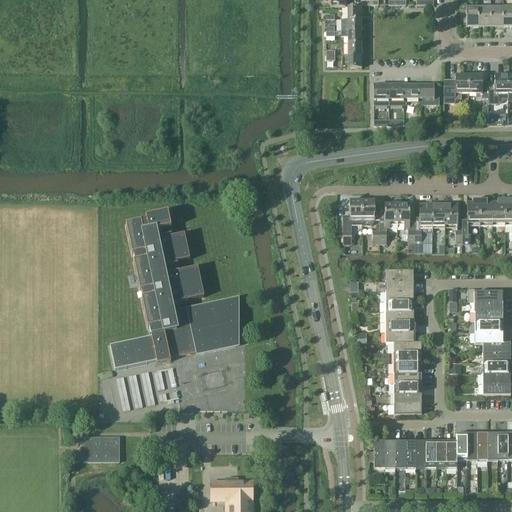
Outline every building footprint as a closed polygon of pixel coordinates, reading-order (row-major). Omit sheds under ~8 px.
[(479,28),(479,8),(466,9),(466,5),(460,5),(460,21),(466,21),(466,28),(479,28)] [(491,28),(491,8),(479,8),(479,28),(491,28)] [(491,8),(491,28),(503,28),(503,8),(491,8)] [(511,8),(503,8),(503,28),(511,27),(511,8)] [(361,9),(348,9),(348,21),(361,21),(361,9)] [(341,21),(341,33),(361,32),(361,21),(348,21),(341,21)] [(341,33),(335,33),(335,37),(341,37),(341,38),(348,38),(348,45),(361,45),(361,32),(341,33)] [(361,45),(348,45),(348,57),(361,57),(361,45)] [(361,57),(348,57),(342,57),(342,69),(361,69),(361,57)] [(454,105),(454,101),(461,101),(461,95),(469,95),(469,76),(456,77),(456,83),(444,83),(444,81),(444,105),(454,105)] [(469,76),(469,95),(476,95),(476,100),(488,100),(488,85),(482,85),(482,76),(469,76)] [(495,85),(488,85),(488,100),(488,106),(497,106),(498,106),(499,105),(500,105),(501,104),(502,103),(503,103),(504,102),(505,101),(506,101),(507,101),(507,95),(507,76),(495,76),(495,85)] [(419,100),(419,86),(404,87),(404,101),(419,100)] [(419,100),(419,107),(439,106),(439,92),(434,92),(434,86),(419,86),(419,100)] [(389,87),(373,87),(373,107),(389,107),(389,87)] [(404,87),(389,87),(389,107),(404,107),(404,101),(404,87)] [(472,245),(472,226),(480,226),(480,200),(472,201),(472,203),(467,203),(467,195),(467,217),(462,217),(462,232),(462,238),(462,245),(472,245)] [(480,200),(480,226),(493,226),(492,203),(487,203),(487,200),(480,200)] [(492,203),(493,226),(505,225),(505,200),(497,201),(498,203),(492,203)] [(362,227),(362,202),(349,202),(349,218),(344,218),(345,222),(343,222),(343,246),(351,246),(351,227),(362,227)] [(375,202),(362,202),(362,227),(362,228),(370,228),(372,227),(373,225),(374,224),(374,222),(375,222),(375,202)] [(379,233),(380,246),(386,246),(386,230),(390,230),(390,226),(398,226),(398,205),(384,205),(384,221),(379,221),(379,233)] [(398,205),(398,226),(404,226),(404,230),(408,230),(408,246),(415,246),(415,219),(410,219),(410,205),(398,205)] [(432,235),(432,228),(432,205),(419,205),(419,219),(415,219),(415,246),(421,245),(421,235),(432,235)] [(445,228),(445,205),(432,205),(432,228),(445,228)] [(445,205),(445,228),(458,228),(457,205),(445,205)] [(110,347),(115,372),(157,363),(157,365),(156,365),(156,366),(171,363),(170,360),(170,357),(181,355),(181,357),(197,354),(196,352),(239,342),(239,311),(239,310),(239,309),(238,308),(238,307),(237,306),(237,305),(236,305),(235,304),(234,303),(232,303),(231,302),(229,302),(228,302),(185,311),(185,310),(187,309),(172,312),(171,305),(189,301),(204,298),(198,268),(165,275),(163,268),(178,265),(176,265),(175,263),(190,260),(185,235),(170,238),(169,236),(172,236),(171,235),(157,238),(155,232),(171,228),(168,213),(146,218),(146,221),(126,226),(132,256),(134,255),(135,262),(134,262),(140,292),(142,292),(143,299),(141,299),(148,329),(149,329),(151,335),(149,336),(151,336),(151,338),(110,347)] [(386,283),(413,283),(413,272),(386,272),(386,283)] [(413,283),(386,283),(386,293),(413,293),(413,283)] [(413,293),(386,293),(386,304),(413,304),(413,293)] [(475,304),(502,304),(502,293),(475,293),(475,304)] [(413,304),(386,304),(386,314),(414,314),(413,304)] [(502,304),(475,304),(475,314),(502,314),(502,304)] [(414,314),(386,314),(386,324),(414,324),(414,314)] [(502,314),(475,314),(475,324),(503,324),(502,314)] [(414,324),(386,324),(386,334),(414,334),(414,324)] [(503,324),(475,324),(475,334),(503,334),(503,324)] [(414,334),(386,334),(386,345),(394,345),(414,345),(414,344),(414,334)] [(503,334),(475,334),(475,345),(483,345),(503,345),(503,344),(503,334)] [(394,355),(421,355),(421,344),(414,344),(414,345),(394,345),(394,355)] [(483,355),(510,355),(510,344),(503,344),(503,345),(483,345),(483,355)] [(421,355),(394,355),(394,366),(421,365),(421,355)] [(510,355),(483,355),(483,366),(510,365),(510,355)] [(421,365),(394,366),(394,376),(421,376),(421,365)] [(510,365),(483,366),(483,376),(510,376),(510,365)] [(421,376),(394,376),(394,386),(421,386),(421,376)] [(483,386),(510,386),(510,376),(483,376),(483,386)] [(421,386),(394,386),(394,396),(421,396),(421,386)] [(510,386),(483,386),(483,396),(510,396),(510,386)] [(421,396),(394,396),(394,406),(421,406),(421,396)] [(421,406),(394,406),(394,417),(421,417),(421,406)] [(467,462),(467,435),(456,435),(456,442),(457,442),(457,462),(467,462)] [(467,435),(467,462),(477,462),(477,435),(467,435)] [(477,435),(477,462),(487,462),(487,435),(477,435)] [(498,462),(497,435),(487,435),(487,462),(498,462)] [(497,435),(498,462),(508,462),(508,435),(497,435)] [(120,438),(83,438),(83,461),(83,464),(120,464),(120,438)] [(405,443),(405,470),(415,470),(415,442),(405,443)] [(415,442),(415,470),(426,470),(425,442),(415,442)] [(436,470),(436,442),(425,442),(426,470),(436,470)] [(436,442),(436,470),(446,470),(446,442),(436,442)] [(446,442),(446,470),(457,470),(457,462),(457,442),(456,442),(446,442)] [(369,465),(374,465),(374,470),(385,470),(385,443),(374,443),(374,455),(369,455),(369,465)] [(395,470),(395,443),(385,443),(385,470),(395,470)] [(395,443),(395,470),(405,470),(405,443),(395,443)] [(227,511),(252,511),(252,482),(238,483),(238,479),(225,479),(225,483),(211,483),(211,503),(228,503),(227,511)]
